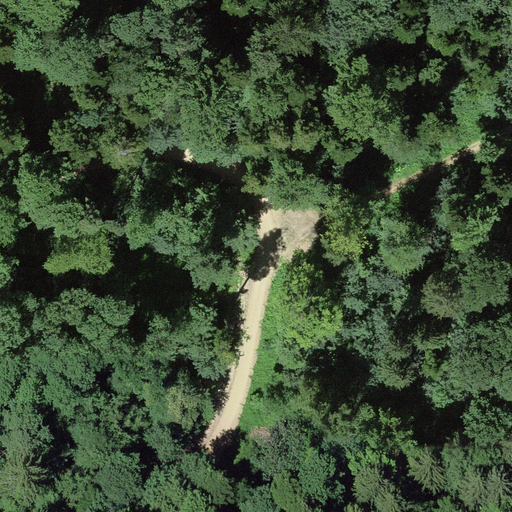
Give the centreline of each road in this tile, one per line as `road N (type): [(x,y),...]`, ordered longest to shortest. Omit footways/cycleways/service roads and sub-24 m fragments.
road 1 (track): [(0,217),(100,164),(165,150),(207,153),(245,185),(272,241)]
road 2 (track): [(272,241),(240,361),(235,417),(185,478),(140,511)]
road 3 (track): [(272,241),(511,130)]
